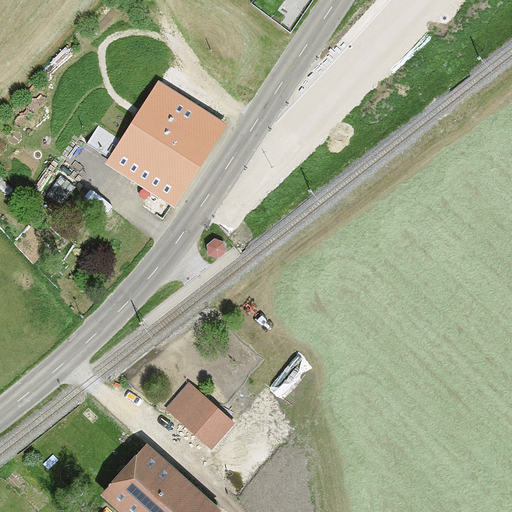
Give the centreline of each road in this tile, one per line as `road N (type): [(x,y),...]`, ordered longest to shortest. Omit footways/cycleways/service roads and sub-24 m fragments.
road 1 (tertiary): [(0,415),(251,185),(412,0)]
road 2 (track): [(65,360),(233,511)]
